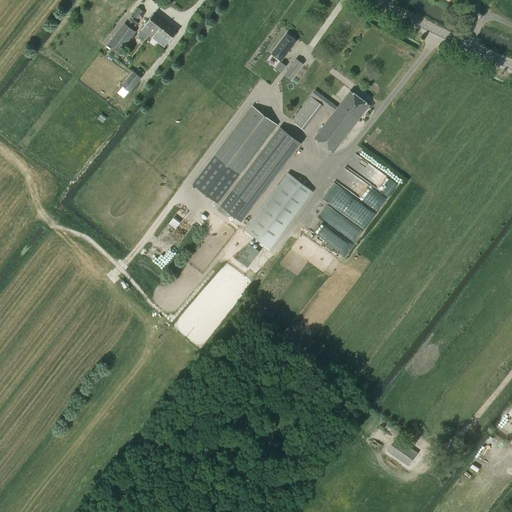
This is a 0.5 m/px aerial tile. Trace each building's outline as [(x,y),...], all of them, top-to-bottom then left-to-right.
[(143,11),(138,7),(132,14),(137,18),(143,11)] [(158,32),(166,23),(154,13),(138,34),(145,39),(148,35),(152,38),(153,37),(158,31),(158,32)] [(128,25),(125,23),(110,43),(118,49),(115,54),(118,56),(122,52),(120,50),(135,31),(132,29),(135,25),(131,21),(128,25)] [(158,32),(154,38),(164,46),(169,41),(170,41),(177,32),(166,23),(158,32)] [(287,33),(272,53),(281,61),(297,40),(287,33)] [(281,62),(275,69),(280,72),(286,65),(281,62)] [(291,67),(284,75),(290,80),(297,72),(291,67)] [(142,77),(134,71),(123,86),(130,91),(142,77)] [(338,107),(315,89),(292,120),(299,126),(318,102),(333,114),(314,138),(333,152),(370,105),(351,90),(338,107)] [(240,175),(277,125),(253,106),(215,156),(240,175)] [(295,138),(280,127),(231,191),(246,202),(295,138)] [(347,189),(334,207),(365,229),(401,178),(366,153),(362,158),(355,153),(341,173),(347,177),(342,185),(347,189)] [(288,173),(245,231),(269,250),(313,191),(288,173)] [(345,254),(352,243),(333,230),(329,235),(334,238),(330,244),(345,254)] [(247,243),(236,259),(248,267),(258,250),(247,243)] [(491,434),(481,445),(493,455),(502,444),(491,434)] [(396,437),(387,451),(408,466),(418,453),(396,437)]
